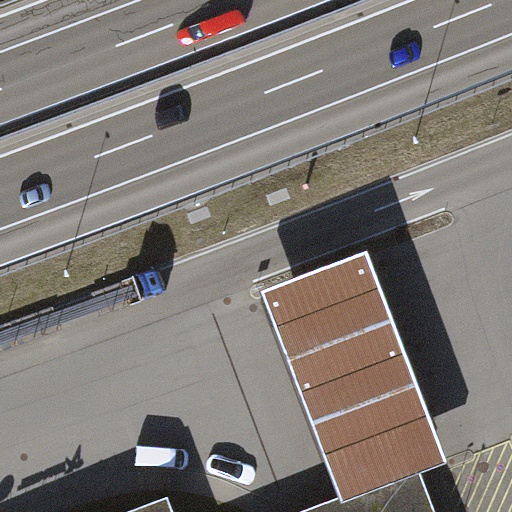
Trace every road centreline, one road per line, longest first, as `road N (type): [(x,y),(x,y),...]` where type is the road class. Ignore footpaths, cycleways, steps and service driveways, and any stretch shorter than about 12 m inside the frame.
road 1 (motorway): [(0,194),(507,0)]
road 2 (motorway): [(241,0),(0,89)]
